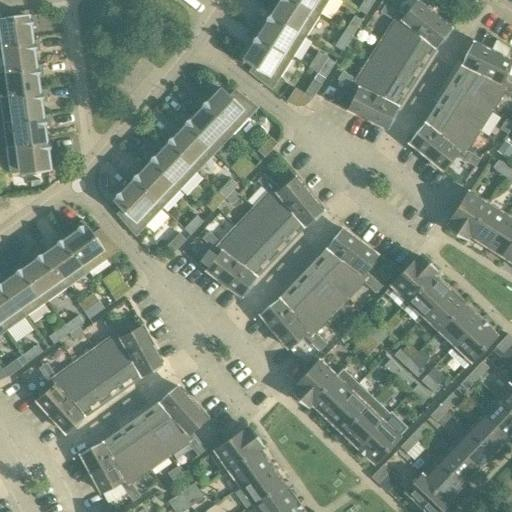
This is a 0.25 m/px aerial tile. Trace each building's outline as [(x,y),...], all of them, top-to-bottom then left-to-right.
[(276,0),(281,3),(274,15),(273,15),(306,36),(320,15),(295,0),(276,0)] [(295,0),(320,15),(329,0),(295,0)] [(366,15),(375,0),(364,0),(358,10),(366,15)] [(394,10),(389,18),(395,21),(396,19),(401,22),(403,20),(432,43),(432,44),(433,45),(448,26),(418,1),(406,17),(394,10)] [(389,18),(394,10),(386,4),(380,12),(389,18)] [(268,24),(260,36),(260,37),(293,58),(306,36),(273,15),(274,15),(268,11),(262,20),(268,24)] [(0,46),(32,42),(32,41),(30,27),(37,26),(36,15),(19,18),(18,12),(0,14),(0,46)] [(345,31),(352,36),(362,20),(355,16),(345,31)] [(395,21),(382,41),(419,64),(432,44),(432,43),(403,20),(401,22),(396,19),(395,21)] [(352,36),(345,31),(335,46),(343,51),(352,36)] [(260,37),(260,36),(254,32),(254,33),(248,41),(254,45),(245,59),(254,64),(249,72),(272,90),(293,58),(260,37)] [(353,51),(360,41),(352,36),(346,46),(353,51)] [(32,42),(0,46),(0,72),(35,67),(35,66),(33,52),(41,51),(39,40),(32,41),(32,42)] [(382,41),(370,61),(406,84),(419,64),(382,41)] [(467,66),(467,67),(468,66),(502,82),(500,85),(506,88),(504,91),(509,94),(511,90),(511,84),(503,79),(511,61),(511,60),(477,44),(467,66)] [(325,78),(335,63),(328,58),(318,74),(325,78)] [(370,61),(357,80),(356,83),(361,86),(359,89),(393,105),(393,104),(406,84),(370,61)] [(35,67),(0,72),(0,94),(0,97),(39,92),(39,91),(37,77),(44,76),(42,65),(35,66),(35,67)] [(468,66),(467,67),(455,87),(491,110),(504,91),(506,88),(500,85),(502,82),(468,66)] [(346,85),(352,77),(343,71),(338,79),(346,85)] [(352,77),(346,85),(357,92),(349,110),(384,127),(394,105),(393,104),(393,105),(359,89),(361,86),(356,83),(357,80),(352,77)] [(312,99),(322,84),(314,79),(304,95),(312,99)] [(455,87),(442,107),(479,130),(491,110),(455,87)] [(204,108),(232,135),(259,107),(235,89),(229,96),(222,89),(211,101),(205,96),(198,104),(203,109),(204,108)] [(46,90),(39,91),(39,92),(0,97),(4,122),(42,117),(42,116),(40,102),(48,101),(46,90)] [(442,107),(429,127),(429,128),(458,151),(460,149),(465,152),(466,150),(479,130),(442,107)] [(204,108),(203,109),(193,119),(188,114),(180,122),(186,127),(186,126),(215,154),(232,135),(204,108)] [(42,117),(4,122),(7,147),(46,142),(46,141),(44,127),(51,126),(49,115),(42,116),(42,117)] [(500,129),(507,134),(511,127),(511,122),(507,119),(500,129)] [(186,126),(186,127),(176,137),(171,132),(163,140),(168,145),(169,145),(197,172),(215,154),(186,126)] [(429,128),(429,127),(428,126),(413,145),(443,170),(455,154),(467,161),(472,153),(466,150),(465,152),(460,149),(458,151),(429,128)] [(265,157),(277,144),(271,138),(258,151),(265,157)] [(46,142),(7,147),(13,189),(42,185),(40,169),(50,168),(47,152),(54,151),(53,140),(46,141),(46,142)] [(511,149),(505,144),(498,153),(508,160),(511,154),(511,149)] [(169,145),(168,145),(159,156),(153,151),(146,159),(151,164),(152,163),(180,190),(197,172),(169,145)] [(480,159),(472,153),(467,161),(475,167),(480,159)] [(505,177),(511,170),(498,160),(493,168),(505,177)] [(243,180),(255,167),(249,161),(236,174),(243,180)] [(152,163),(151,164),(141,174),(136,169),(128,177),(134,182),(134,181),(163,208),(180,190),(152,163)] [(265,188),(271,181),(264,174),(257,181),(265,188)] [(271,181),(265,188),(270,192),(272,190),(276,195),(278,192),(302,221),(302,222),(302,223),(321,207),(296,177),(281,190),(271,181)] [(231,179),(219,192),(225,198),(238,185),(231,179)] [(134,181),(134,182),(124,192),(119,187),(111,195),(123,207),(117,214),(136,236),(163,208),(134,181)] [(232,205),(240,196),(234,190),(226,199),(232,205)] [(272,190),(270,192),(253,209),(285,239),(302,222),(302,221),(278,192),(276,195),(272,190)] [(225,198),(219,192),(206,206),(213,212),(225,198)] [(469,235),(489,204),(469,192),(448,225),(468,238),(470,235),(469,235)] [(507,215),(489,204),(469,235),(470,235),(476,239),(475,241),(486,248),(507,215)] [(285,239),(253,209),(237,226),(269,256),(285,239)] [(511,247),(511,218),(507,215),(486,248),(496,255),(498,253),(505,258),(511,247)] [(191,235),(203,222),(197,216),(184,229),(191,235)] [(77,232),(66,240),(65,241),(88,273),(119,251),(100,228),(92,234),(82,220),(73,226),(77,232)] [(237,226),(221,243),(219,245),(224,249),(222,252),(251,274),(252,274),(269,256),(237,226)] [(368,286),(375,279),(365,270),(377,254),(346,231),(331,250),(332,251),(333,250),(363,273),(361,276),(365,279),(363,282),(368,286)] [(210,246),(216,239),(209,232),(202,239),(210,246)] [(57,247),(45,255),(44,255),(67,287),(88,273),(65,241),(66,240),(62,234),(53,241),(57,247)] [(173,253),(186,240),(179,234),(167,247),(173,253)] [(216,239),(210,246),(219,255),(207,271),(238,294),(253,274),(252,274),(251,274),(222,252),(224,249),(219,245),(221,243),(216,239)] [(36,261),(25,269),(24,270),(46,302),(67,287),(44,255),(45,255),(41,249),(32,255),(36,261)] [(333,250),(332,251),(315,269),(347,299),(363,282),(365,279),(361,276),(363,273),(333,250)] [(419,256),(392,285),(385,292),(401,308),(433,274),(434,275),(437,273),(419,256)] [(16,276),(4,284),(3,285),(26,317),(46,302),(24,270),(25,269),(20,264),(12,270),(16,276)] [(347,299),(315,269),(299,285),(331,316),(347,299)] [(433,274),(401,308),(417,323),(424,316),(451,288),(441,279),(440,281),(434,275),(433,274)] [(0,323),(5,331),(26,317),(3,285),(4,284),(0,278),(0,323)] [(382,286),(375,279),(368,286),(375,293),(382,286)] [(115,300),(130,290),(125,283),(110,293),(115,300)] [(299,285),(283,303),(282,303),(306,332),(309,330),(313,335),(315,332),(331,316),(299,285)] [(460,296),(451,288),(424,316),(439,331),(465,304),(458,298),(460,296)] [(89,319),(104,308),(99,301),(84,312),(89,319)] [(282,303),(283,303),(282,302),(263,318),(288,348),(303,335),(313,344),(320,337),(315,332),(313,335),(309,330),(306,332),(282,303)] [(471,310),(465,304),(439,331),(455,346),(482,317),(473,309),(471,310)] [(64,326),(69,333),(84,323),(78,316),(64,326)] [(110,331),(118,326),(112,317),(104,322),(110,331)] [(347,331),(356,323),(349,317),(341,325),(347,331)] [(455,346),(448,353),(464,369),(497,335),(489,328),(491,326),(482,317),(455,346)] [(377,321),(366,332),(372,339),(383,327),(377,321)] [(69,333),(64,326),(49,337),(54,344),(69,333)] [(75,340),(84,334),(79,326),(70,333),(75,340)] [(118,326),(110,331),(114,336),(116,335),(119,339),(122,338),(140,371),(139,371),(140,372),(161,361),(143,327),(125,336),(118,326)] [(383,327),(372,339),(378,344),(389,333),(383,327)] [(372,339),(366,332),(355,344),(361,350),(372,339)] [(503,352),(511,342),(511,338),(508,334),(496,346),(503,352)] [(114,336),(94,350),(120,385),(139,371),(140,371),(122,338),(119,339),(116,335),(114,336)] [(327,344),(320,337),(313,344),(320,351),(327,344)] [(372,339),(361,350),(368,356),(378,344),(372,339)] [(28,363),(43,352),(37,345),(22,355),(28,363)] [(406,366),(412,360),(400,349),(394,355),(406,366)] [(94,350),(75,363),(101,399),(120,385),(94,350)] [(7,377),(22,366),(17,359),(2,370),(7,377)] [(395,377),(402,370),(390,360),(384,366),(395,377)] [(412,360),(406,366),(417,377),(423,371),(412,360)] [(311,403),(336,376),(320,361),(292,390),(309,406),(312,403),(311,403)] [(471,373),(478,379),(488,368),(482,361),(471,373)] [(45,377),(52,371),(46,363),(39,368),(45,377)] [(75,363),(56,377),(54,378),(57,383),(55,385),(80,413),(81,413),(101,399),(75,363)] [(337,376),(336,376),(311,403),(312,403),(318,409),(316,411),(325,419),(359,384),(344,369),(337,376)] [(413,381),(402,370),(395,377),(407,388),(413,381)] [(52,371),(45,377),(52,388),(37,401),(63,430),(81,413),(80,413),(55,385),(57,383),(54,378),(56,377),(52,371)] [(478,379),(471,373),(460,384),(467,390),(478,379)] [(433,392),(439,386),(427,375),(421,381),(433,392)] [(511,383),(497,398),(511,412),(511,382),(511,383)] [(375,399),(359,384),(325,419),(334,428),(336,426),(343,433),(375,399)] [(423,403),(429,397),(417,385),(411,392),(423,403)] [(192,447),(200,442),(192,431),(207,417),(181,389),(163,405),(164,406),(164,405),(189,433),(187,436),(191,440),(188,442),(192,447)] [(441,404),(447,411),(458,399),(452,393),(441,404)] [(511,434),(511,412),(497,398),(482,413),(509,439),(511,434)] [(390,413),(375,399),(343,433),(349,439),(347,440),(356,449),(390,414),(390,413)] [(447,411),(441,404),(430,416),(437,422),(447,411)] [(164,405),(164,406),(144,420),(169,455),(188,442),(191,440),(187,436),(189,433),(164,405)] [(391,412),(390,413),(390,414),(356,449),(366,458),(367,456),(375,463),(408,428),(391,412)] [(509,439),(482,413),(467,429),(494,454),(509,439)] [(144,420),(125,433),(150,469),(169,455),(144,420)] [(422,424),(411,435),(418,442),(429,430),(422,424)] [(258,448),(259,449),(262,447),(248,428),(215,451),(228,469),(258,448)] [(494,454),(467,429),(452,444),(479,470),(494,454)] [(125,433),(105,447),(104,448),(122,481),(125,479),(128,484),(131,482),(150,469),(125,433)] [(418,442),(411,435),(400,447),(407,453),(418,442)] [(206,450),(200,442),(192,447),(198,456),(206,450)] [(479,470),(452,444),(437,459),(464,485),(479,470)] [(104,448),(105,447),(105,446),(83,458),(102,492),(119,482),(127,493),(135,488),(131,482),(128,484),(125,479),(122,481),(104,448)] [(263,455),(259,449),(258,448),(228,469),(241,487),(273,464),(265,454),(263,455)] [(437,459),(423,475),(422,475),(449,501),(450,500),(464,485),(437,459)] [(273,464),(241,487),(253,504),(283,484),(278,476),(280,475),(273,464)] [(398,483),(388,473),(390,471),(383,465),(372,477),(389,493),(398,483)] [(173,481),(182,474),(177,467),(168,473),(173,481)] [(422,475),(423,475),(422,474),(406,492),(427,511),(440,511),(451,501),(450,500),(449,501),(422,475)] [(186,500),(199,490),(194,483),(181,493),(186,500)] [(283,484),(253,504),(258,511),(280,511),(297,500),(290,489),(288,491),(283,484)] [(141,496),(135,488),(127,493),(133,502),(141,496)] [(199,490),(186,500),(191,507),(204,497),(199,490)] [(186,500),(181,493),(168,502),(173,509),(186,500)] [(184,511),(191,507),(186,500),(173,509),(175,511),(184,511)] [(305,510),(297,500),(280,511),(303,511),(305,510)]
